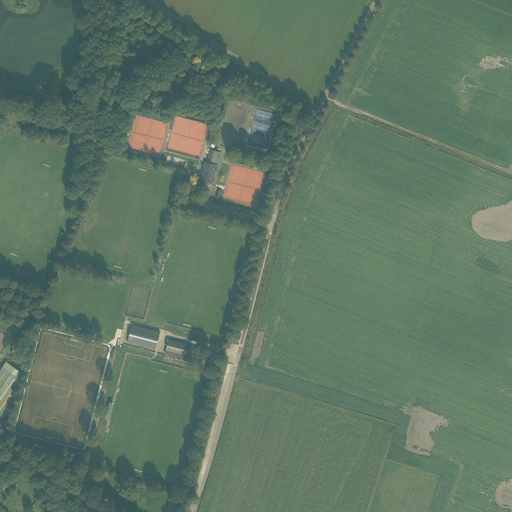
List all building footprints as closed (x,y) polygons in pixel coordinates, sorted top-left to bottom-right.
[(198,131),(197,138),(194,137),(192,143),(196,144),(196,145),(200,146),(203,148),(209,125),(207,124),(178,116),(177,118),(175,123),(180,124),(180,126),(182,127),(183,125),(185,126),(188,121),(186,126),(187,125),(189,120),(195,121),(193,128),(198,131)] [(221,152),(213,151),(211,160),(208,159),(207,162),(205,162),(200,181),(213,184),(218,166),(217,165),(221,152)] [(132,325),(127,342),(155,350),(160,332),(132,325)] [(168,339),(166,350),(179,353),(177,358),(186,360),(187,356),(187,353),(188,351),(190,345),(188,345),(181,343),(168,339)] [(21,372),(6,362),(0,370),(0,416),(0,417),(14,397),(10,394),(21,379),(17,377),(21,372)]
